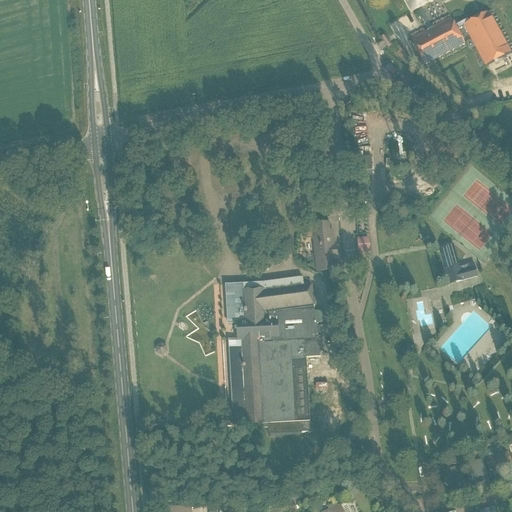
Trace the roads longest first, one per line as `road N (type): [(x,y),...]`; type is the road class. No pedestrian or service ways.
road 1 (residential): [(415,511),(385,471),(374,438),(331,97)]
road 2 (residential): [(200,122),(220,211),(239,249),(261,264),(287,258),(297,236),(295,167),(270,108)]
road 3 (primary): [(132,511),(110,255)]
